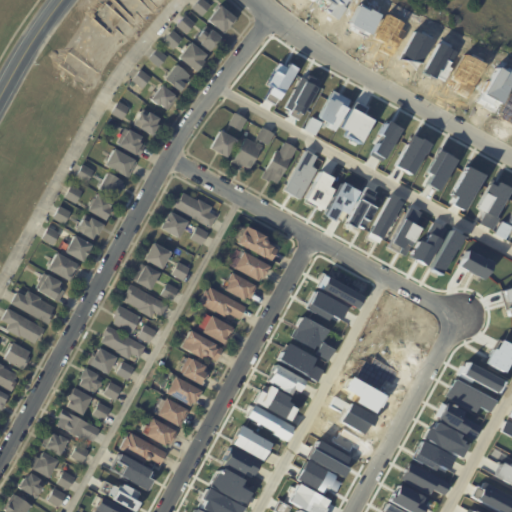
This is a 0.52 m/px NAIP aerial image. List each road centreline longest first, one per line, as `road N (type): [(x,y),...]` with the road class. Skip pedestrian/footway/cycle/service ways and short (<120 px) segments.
road 1 (residential): [(349,511),(457,316),(169,157)]
road 2 (residential): [(0,463),(189,123),(274,15)]
road 3 (residential): [(161,511),(311,236)]
road 4 (residential): [(511,158),(374,84),(257,0)]
